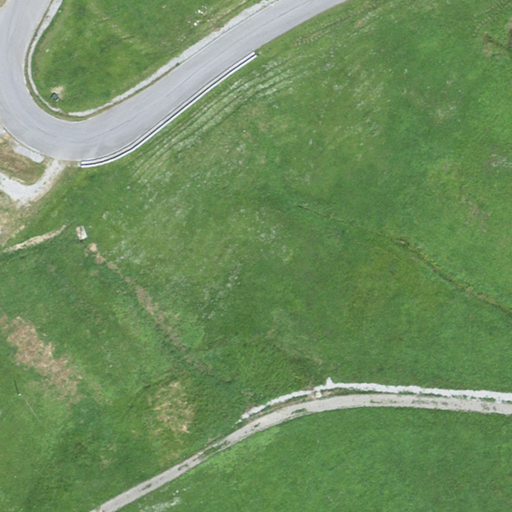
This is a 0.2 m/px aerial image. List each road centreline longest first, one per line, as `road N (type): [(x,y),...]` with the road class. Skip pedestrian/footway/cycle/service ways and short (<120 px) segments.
road 1 (unclassified): [(42,0),(9,52),(12,103),(50,138),(107,135),(261,27),(329,0)]
road 2 (track): [(101,511),(263,421),(309,406),(395,399),(511,410)]
